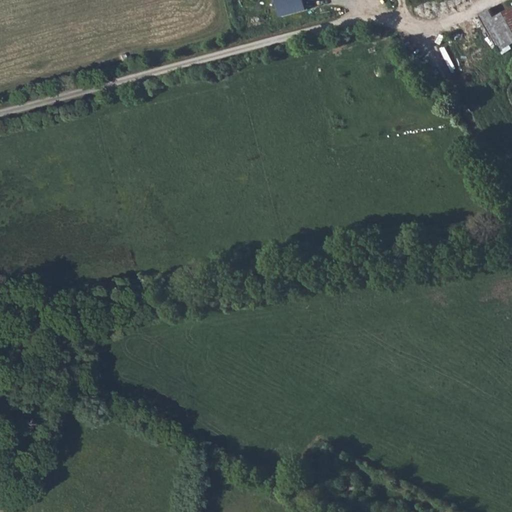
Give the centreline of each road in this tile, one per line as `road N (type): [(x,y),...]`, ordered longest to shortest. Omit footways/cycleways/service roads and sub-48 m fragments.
road 1 (unclassified): [(402,29),(358,20),(0,115)]
road 2 (track): [(511,201),(478,134),(402,29)]
